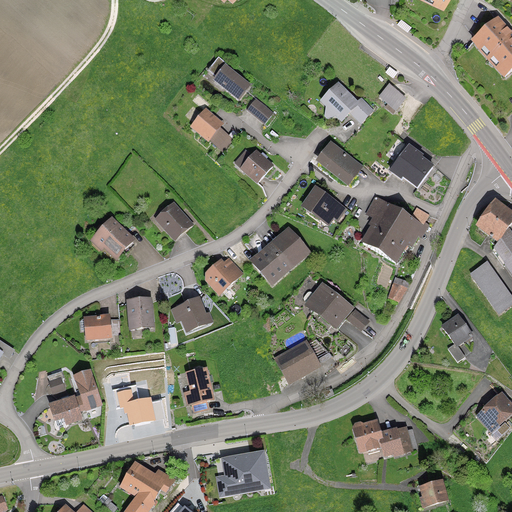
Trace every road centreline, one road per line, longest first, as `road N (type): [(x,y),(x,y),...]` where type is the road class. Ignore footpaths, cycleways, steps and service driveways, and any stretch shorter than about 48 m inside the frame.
road 1 (residential): [(7,412),(10,381),(60,314),(240,234),(320,139)]
road 2 (tertiary): [(257,424),(331,408),(377,379),(408,343),(474,195),(508,170)]
road 3 (residential): [(484,138),(384,339),(348,374),(257,424)]
road 4 (tertiary): [(32,470),(257,424)]
road 5 (secondary): [(329,0),(430,75)]
